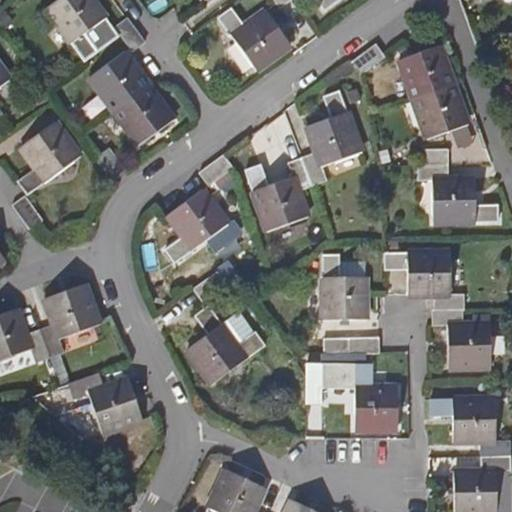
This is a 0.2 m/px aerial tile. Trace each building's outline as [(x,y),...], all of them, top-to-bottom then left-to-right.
[(59,0),(37,17),(75,71),(89,61),(75,42),(97,26),(78,0),(59,0)] [(275,0),(282,10),(294,2),(293,0),(275,0)] [(313,0),(314,0),(323,13),(341,0),(313,0)] [(246,27),(232,8),(218,18),(258,71),(292,46),(267,12),(246,27)] [(134,52),(147,43),(130,19),(117,28),(122,36),(134,52)] [(362,75),(388,57),(378,44),(353,63),(362,75)] [(400,60),(414,100),(455,86),(441,46),(400,60)] [(90,77),(115,111),(149,87),(124,52),(90,77)] [(0,87),(11,79),(0,64),(0,116),(4,114),(0,108),(0,87)] [(470,125),(455,86),(414,100),(429,139),(470,125)] [(174,121),(149,87),(115,112),(140,146),(174,121)] [(318,155),(305,160),(315,188),(328,183),(323,169),(364,154),(342,93),(326,99),(333,119),(308,128),(318,155)] [(18,183),(28,196),(81,157),(56,123),(22,147),(37,169),(18,183)] [(110,151),(97,160),(114,183),(115,184),(127,175),(110,151)] [(419,151),(419,166),(450,165),(450,151),(419,151)] [(209,186),(233,169),(225,157),(201,174),(209,186)] [(300,193),(315,188),(305,160),(291,166),(295,178),(269,188),(261,166),(246,172),(268,233),(309,218),(300,193)] [(450,181),(450,165),(419,166),(419,181),(436,181),(436,224),(502,224),(501,205),(479,205),(478,181),(450,181)] [(183,238),(164,251),(173,264),(227,226),(203,192),(168,216),(183,238)] [(42,222),(24,198),(13,207),(30,230),(38,225),(42,222)] [(435,296),(435,309),(465,310),(465,296),(452,296),(451,253),(385,254),(385,269),(408,269),(409,296),(428,296),(435,296)] [(323,320),(367,320),(368,263),(340,263),(339,255),(322,255),(323,320)] [(204,302),(227,283),(220,272),(195,290),(204,302)] [(54,324),(41,329),(50,357),(64,351),(59,338),(99,323),(84,284),(45,299),(54,324)] [(209,335),(189,350),(214,384),(267,345),(258,333),(256,335),(242,315),(226,327),(211,307),(196,318),(209,335)] [(37,362),(50,357),(41,329),(27,335),(17,309),(0,315),(0,359),(32,348),(37,362)] [(465,324),(465,310),(435,309),(436,324),(451,325),(452,366),(493,366),(493,324),(465,324)] [(320,340),(320,355),(380,354),(380,340),(320,340)] [(308,367),(308,375),(307,407),(322,407),(322,390),(357,390),(357,431),(399,431),(399,389),(375,390),(375,367),(308,367)] [(103,390),(97,376),(70,386),(75,400),(89,395),(103,435),(144,420),(130,380),(103,390)] [(486,443),(486,457),(511,456),(511,442),(500,442),(499,398),(435,399),(435,415),(458,415),(458,443),(486,443)] [(511,471),(511,456),(486,457),(486,472),(458,471),(458,511),(500,511),(501,471),(511,471)] [(252,511),(264,487),(224,469),(203,511),(252,511)] [(286,511),(316,511),(292,500),(286,511)]
